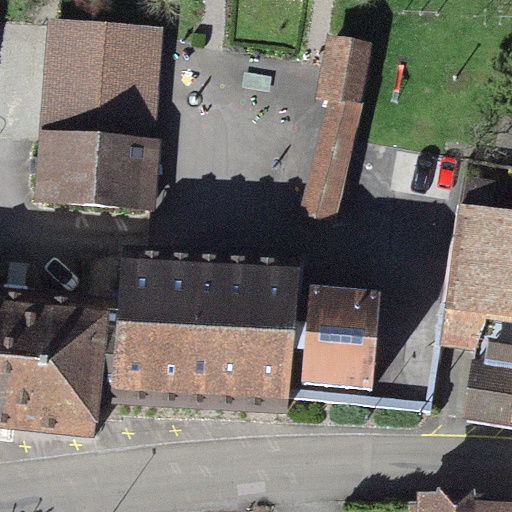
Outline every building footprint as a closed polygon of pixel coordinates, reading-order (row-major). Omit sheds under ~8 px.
[(141,35),(51,28),(38,187),(128,194),(141,35)] [(362,46),(330,40),(298,216),(330,221),(362,46)] [(511,207),(455,200),(441,306),(511,315),(511,335),(504,395),(511,396),(511,207)] [(272,248),(109,237),(100,367),(263,378),(266,345),(330,349),(336,269),(271,265),(272,248)] [(87,284),(0,277),(0,408),(78,413),(87,284)] [(507,511),(507,476),(406,475),(405,511),(507,511)]
